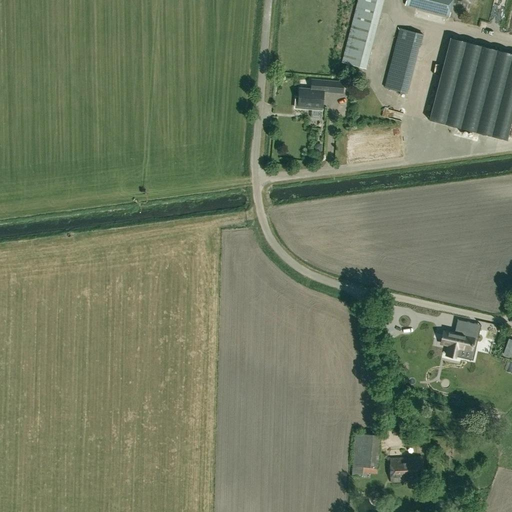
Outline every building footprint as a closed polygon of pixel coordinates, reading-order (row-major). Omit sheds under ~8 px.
[(365,68),(382,0),(358,0),(342,62),(365,68)] [(406,0),(405,5),(449,16),(452,3),(458,4),(458,0),(459,0),(473,3),(474,0),(406,0)] [(408,94),(424,35),(400,29),(385,87),(408,94)] [(429,120),(508,141),(511,123),(511,53),(450,37),(429,120)] [(299,98),(296,97),(295,108),(306,109),(306,106),(323,107),(324,92),(343,93),(344,82),(312,80),(311,90),(300,89),(299,98)] [(470,350),(474,338),(474,337),(478,326),(470,323),(467,332),(456,328),(455,331),(446,328),(442,340),(448,342),(445,351),(455,354),(457,346),(470,350)] [(391,482),(423,480),(422,457),(390,459),(391,482)] [(366,473),(379,474),(379,465),(367,465),(366,473)] [(483,504),(481,495),(469,497),(471,507),(483,504)]
